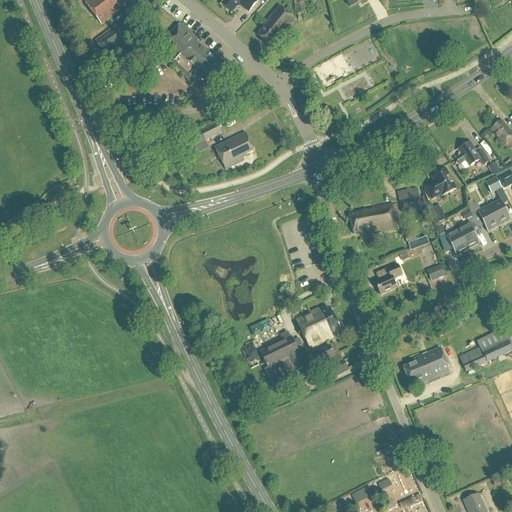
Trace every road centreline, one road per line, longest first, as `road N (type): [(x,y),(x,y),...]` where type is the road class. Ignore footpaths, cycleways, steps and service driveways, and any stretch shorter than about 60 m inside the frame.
road 1 (primary): [(270,511),(145,260)]
road 2 (primary): [(319,168),(417,117),(511,51)]
road 3 (primary): [(122,205),(35,0)]
road 4 (residential): [(277,86),(387,21),(459,12)]
road 5 (residential): [(441,511),(367,335)]
road 6 (residential): [(367,335),(447,301),(473,263),(511,244)]
road 7 (residential): [(367,335),(319,168)]
road 8 (primary): [(162,221),(319,168)]
road 9 (residential): [(277,86),(183,0)]
